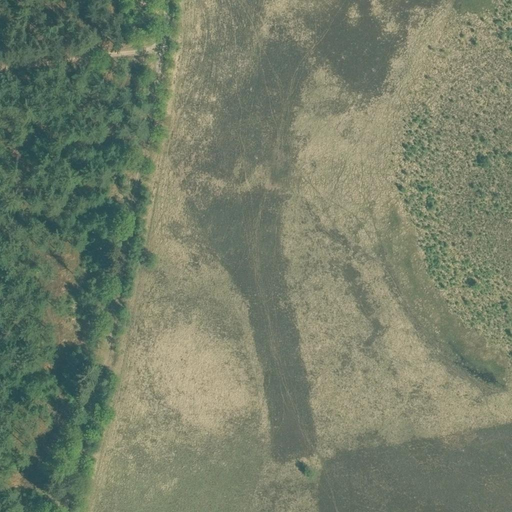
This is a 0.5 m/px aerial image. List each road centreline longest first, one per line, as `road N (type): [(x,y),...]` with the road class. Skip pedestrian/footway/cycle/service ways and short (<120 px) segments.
road 1 (track): [(54,511),(160,42)]
road 2 (track): [(0,65),(160,42)]
